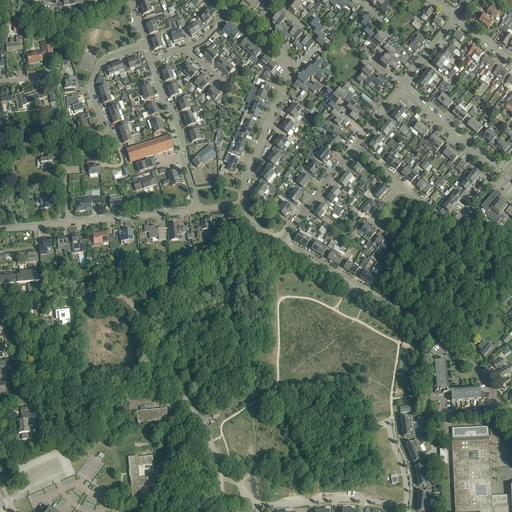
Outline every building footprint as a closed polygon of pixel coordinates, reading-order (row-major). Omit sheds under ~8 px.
[(53,6),(60,8),(60,0),(52,0),(51,5),(53,5),(53,6)] [(68,0),(60,0),(60,8),(67,7),(67,6),(70,6),(68,0)] [(248,0),(240,0),(242,1),(242,2),(239,5),(243,8),(249,1),(248,0)] [(295,0),(293,0),(291,3),(298,9),(302,5),(295,0)] [(339,10),(341,8),(339,6),(342,2),(339,0),(334,0),(334,1),(331,5),(335,8),(336,7),(339,10)] [(351,4),(346,0),(344,0),(342,2),(339,6),(341,8),(343,9),(346,6),(348,8),(351,4)] [(351,4),(348,8),(352,11),(355,8),(357,9),(360,5),(354,0),(351,4)] [(492,5),(497,9),(500,5),(499,4),(497,6),(494,4),(493,5),(492,4),(495,1),(493,0),(486,0),(485,0),(492,5)] [(249,1),(243,8),(247,12),(249,9),(251,9),(254,11),(257,7),(249,1)] [(313,9),(316,11),(322,4),(319,1),(313,9)] [(298,9),(291,3),(288,7),(295,13),(298,9)] [(387,5),(385,3),(382,7),(379,10),(385,15),(388,12),(386,10),(388,8),(389,7),(387,5)] [(496,9),(497,9),(492,5),(486,12),(488,13),(486,16),(484,14),(479,21),(484,25),(495,10),(496,9)] [(151,7),(142,10),(143,12),(142,12),(143,15),(150,13),(151,16),(155,14),(154,12),(152,12),(151,7)] [(433,11),(428,7),(425,12),(424,11),(419,18),(422,21),(423,20),(425,22),(428,18),(433,11)] [(204,14),(211,19),(215,14),(209,9),(207,12),(204,9),(201,12),(204,14)] [(499,14),(495,10),(484,25),(489,28),(494,22),(491,19),(493,17),(495,19),(499,14)] [(502,22),(505,25),(510,19),(511,16),(511,14),(510,13),(507,16),(505,15),(501,20),(503,21),(502,22)] [(197,21),(203,26),(204,26),(200,23),(201,21),(206,25),(211,19),(204,14),(202,17),(199,14),(195,19),(196,20),(197,21)] [(291,38),(296,42),(293,45),(300,51),(303,48),(304,49),(307,51),(308,52),(314,45),(313,44),(310,42),(307,39),(304,42),(299,38),(302,35),(295,29),(292,32),(282,24),(285,20),(278,15),(272,22),(277,26),(274,29),(288,41),(291,38)] [(361,24),(365,28),(368,24),(371,21),(365,16),(362,19),(364,21),(361,24)] [(443,21),(438,17),(433,22),(433,23),(431,25),(432,26),(434,28),(436,25),(439,27),(443,21)] [(310,25),(316,30),(319,27),(317,25),(320,22),(316,18),(310,25)] [(191,26),(197,35),(201,32),(200,30),(203,26),(197,21),(196,20),(195,19),(194,19),(189,23),(190,25),(191,26)] [(411,25),(418,31),(422,26),(415,20),(411,25)] [(374,29),(368,24),(365,28),(366,29),(364,32),(368,36),(371,32),(374,29)] [(228,36),(234,29),(228,25),(224,30),(222,28),(218,33),(222,36),(225,33),(228,36)] [(197,35),(191,26),(186,29),(192,38),(197,35)] [(156,27),(148,30),(149,32),(148,33),(149,36),(158,32),(156,27)] [(313,34),(319,39),(322,35),(320,34),(323,30),(319,27),(316,30),(313,34)] [(166,29),(167,33),(168,35),(169,40),(170,43),(173,42),(174,44),(179,42),(176,33),(175,31),(173,32),(173,33),(171,34),(168,28),(166,29)] [(175,31),(176,33),(179,42),(184,41),(181,31),(180,28),(175,30),(175,31)] [(234,29),(228,36),(231,39),(229,42),(233,45),(237,41),(234,39),(236,38),(239,34),(234,29)] [(364,44),(365,45),(366,46),(369,42),(371,44),(374,41),(377,37),(371,32),(368,36),(370,37),(364,44)] [(464,37),(457,32),(453,37),(453,38),(451,41),(454,43),(456,40),(460,42),(464,37)] [(379,33),(377,37),(374,41),(379,46),(380,47),(386,39),(379,33)] [(511,37),(506,33),(503,38),(500,42),(506,46),(509,42),(508,41),(511,37)] [(319,39),(316,42),(322,47),(325,43),(323,42),(324,40),(326,39),(322,35),(319,39)] [(152,43),(153,45),(161,42),(160,37),(150,41),(151,44),(152,43)] [(412,42),(409,46),(416,52),(419,49),(420,50),(423,46),(422,45),(425,42),(419,37),(413,44),(412,42)] [(11,51),(23,50),(22,43),(21,38),(16,38),(17,43),(14,44),(13,38),(10,39),(10,44),(6,44),(7,52),(11,52),(11,51)] [(240,46),(244,49),(250,43),(245,39),(243,41),(240,39),(236,44),(239,47),(240,46)] [(374,53),(379,46),(374,41),(371,44),(369,42),(366,46),(367,47),(369,49),(370,49),(374,53)] [(27,56),(29,64),(33,63),(33,62),(43,60),(42,56),(48,55),(49,57),(53,56),(51,47),(47,47),(46,42),(40,43),(42,53),(27,56)] [(161,42),(153,45),(154,47),(153,48),(154,51),(159,49),(162,48),(163,48),(161,42)] [(386,45),(383,49),(389,54),(392,50),(394,52),(397,48),(393,45),(389,42),(386,45)] [(207,59),(214,52),(218,46),(214,43),(210,48),(204,55),(203,56),(207,59)] [(250,43),(244,49),(248,53),(254,45),(252,43),(251,44),(250,43)] [(465,49),(464,51),(466,53),(470,47),(472,45),(470,43),(465,49)] [(248,53),(252,55),(257,49),(256,48),(256,47),(254,45),(248,53)] [(455,55),(459,57),(461,54),(451,46),(448,49),(455,55)] [(465,64),(467,66),(470,61),(471,60),(478,50),(474,46),(466,57),(468,59),(465,64)] [(389,54),(386,57),(392,62),(395,58),(397,60),(399,57),(397,55),(397,54),(400,51),(397,48),(394,52),(392,50),(389,54)] [(259,50),(257,49),(252,55),(255,59),(253,62),(256,64),(259,59),(257,58),(262,51),(260,50),(259,50)] [(453,58),(455,55),(448,49),(446,52),(443,50),(439,55),(446,60),(449,57),(452,59),(453,58)] [(471,60),(476,63),(483,54),(478,50),(471,60)] [(214,52),(207,59),(212,63),(218,55),(214,52)] [(439,55),(436,59),(443,65),(446,60),(439,55)] [(388,66),(389,66),(392,62),(386,57),(385,56),(383,59),(382,60),(379,63),(386,69),(388,66)] [(392,62),(389,66),(395,70),(400,65),(401,63),(400,63),(403,59),(400,56),(399,57),(397,60),(395,58),(392,62)] [(491,60),(487,56),(481,64),(483,66),(482,67),(484,69),(487,66),(491,60)] [(132,60),(135,68),(136,72),(144,69),(144,67),(142,60),(139,61),(137,57),(134,58),(134,59),(132,60)] [(260,64),(263,67),(270,60),(268,58),(267,58),(265,57),(262,61),(259,59),(256,64),(258,66),(260,64)] [(226,59),(225,61),(222,58),(216,66),(220,69),(226,62),(227,60),(226,59)] [(322,59),(319,63),(317,61),(311,68),(310,67),(308,70),(311,73),(310,75),(313,78),(314,77),(320,82),(323,78),(321,76),(324,73),(329,77),(332,74),(326,69),(329,65),(322,59)] [(443,65),(436,59),(432,64),(439,70),(443,65)] [(128,65),(126,66),(128,72),(131,72),(130,70),(135,68),(132,60),(130,61),(130,60),(127,61),(128,65)] [(263,67),(267,70),(273,64),(271,62),(272,61),(270,60),(263,67)] [(496,63),(491,60),(487,66),(489,68),(488,70),(490,71),(496,63)] [(128,72),(126,66),(123,67),(121,62),(118,63),(118,64),(116,64),(119,73),(120,75),(125,73),(126,73),(128,72)] [(220,69),(224,73),(230,65),(226,62),(220,69)] [(187,76),(194,68),(187,63),(183,68),(185,70),(183,72),(187,76)] [(231,64),(230,65),(224,73),(228,76),(230,74),(232,76),(236,70),(234,69),(234,68),(235,67),(235,65),(232,63),(231,64)] [(111,65),(111,66),(114,74),(119,73),(116,64),(114,65),(114,64),(111,65)] [(273,64),(267,70),(265,73),(269,76),(270,74),(274,77),(278,72),(275,70),(278,68),(273,64)] [(111,66),(106,68),(107,70),(104,71),(106,78),(114,75),(114,74),(111,66)] [(164,77),(172,74),(174,74),(173,70),(171,71),(169,66),(162,69),(163,72),(161,72),(162,76),(163,75),(164,77)] [(371,76),(372,75),(374,72),(373,71),(371,70),(367,66),(361,73),(362,74),(356,81),(360,85),(363,81),(378,94),(380,95),(380,94),(379,93),(381,90),(378,87),(380,84),(382,85),(385,82),(379,77),(377,80),(371,76)] [(504,69),(499,66),(493,74),(495,75),(497,73),(499,76),(504,69)] [(194,68),(187,76),(194,81),(199,75),(197,73),(198,72),(194,68)] [(428,69),(424,74),(432,79),(435,74),(428,69)] [(504,69),(499,76),(502,77),(500,79),(503,81),(509,73),(504,69)] [(304,79),(308,81),(310,79),(311,80),(313,78),(310,75),(311,73),(308,70),(304,74),(303,73),(299,77),(303,80),(304,79)] [(464,70),(458,77),(463,81),(465,79),(468,76),(465,73),(466,71),(465,71),(464,70)] [(167,82),(168,85),(175,82),(172,74),(164,77),(164,79),(163,80),(164,83),(167,82)] [(421,79),(428,84),(432,79),(424,74),(421,79)] [(64,81),(65,93),(75,92),(74,89),(76,89),(76,81),(73,81),(73,76),(65,76),(65,81),(64,81)] [(198,88),(205,80),(201,77),(194,84),(198,88)] [(297,80),(298,81),(304,86),(301,89),(305,93),(306,91),(310,94),(311,92),(314,94),(317,91),(318,92),(322,88),(316,83),(313,87),(307,82),(308,81),(304,79),(303,80),(299,77),(297,80)] [(428,84),(421,79),(417,83),(421,87),(419,89),(425,93),(426,91),(428,92),(431,87),(428,84)] [(205,80),(198,88),(202,91),(209,84),(205,80)] [(262,88),(260,91),(267,94),(270,87),(263,85),(264,82),(259,80),(258,80),(256,85),(262,88)] [(142,90),(151,87),(150,84),(149,85),(148,82),(145,84),(144,81),(137,83),(138,86),(140,85),(142,90)] [(292,88),(296,91),(299,88),(301,89),(304,86),(298,81),(292,88)] [(100,92),(100,94),(108,91),(106,86),(109,85),(108,82),(107,83),(103,84),(102,84),(103,87),(98,89),(99,92),(100,92)] [(168,91),(169,93),(178,90),(181,89),(179,84),(176,85),(178,84),(177,82),(175,82),(168,85),(169,87),(166,88),(167,91),(168,91)] [(347,84),(341,91),(341,92),(346,96),(344,99),(343,100),(349,105),(346,108),(352,113),(349,116),(355,121),(358,118),(356,116),(359,113),(364,117),(367,114),(360,108),(357,104),(355,103),(358,99),(352,95),(355,91),(351,88),(347,84)] [(152,90),(151,87),(142,90),(144,96),(151,93),(151,91),(152,90)] [(209,101),(211,98),(217,91),(213,87),(207,95),(208,96),(206,99),(209,101)] [(255,89),(251,98),(257,100),(258,98),(264,100),(267,94),(260,91),(255,89)] [(323,96),(325,98),(331,103),(328,106),(334,111),(331,114),(337,119),(334,123),(338,126),(341,123),(344,119),(338,114),(341,111),(337,107),(335,106),(338,102),(336,101),(339,98),(335,95),(335,94),(329,89),(326,93),(326,92),(323,96)] [(182,98),(181,98),(181,95),(179,95),(178,90),(169,93),(170,95),(169,95),(170,98),(174,97),(175,100),(182,98)] [(339,90),(335,94),(335,95),(339,98),(336,101),(338,102),(342,98),(344,99),(346,96),(341,92),(341,91),(339,90)] [(20,95),(15,96),(18,110),(23,109),(22,107),(40,100),(43,99),(41,93),(38,95),(36,91),(25,95),(24,94),(20,95)] [(100,96),(101,99),(110,96),(108,91),(100,94),(101,96),(100,96)] [(217,91),(211,98),(215,102),(221,94),(217,91)] [(142,105),(145,104),(151,102),(150,99),(154,98),(153,95),(152,95),(151,93),(144,96),(145,101),(144,101),(143,101),(140,102),(142,105)] [(369,104),(371,101),(363,94),(361,97),(363,98),(365,100),(369,104)] [(437,101),(443,105),(448,99),(443,94),(437,101)] [(179,105),(180,107),(189,104),(188,101),(189,100),(188,95),(181,98),(182,98),(175,100),(176,102),(177,102),(178,105),(179,105)] [(110,102),(111,105),(117,103),(116,100),(112,102),(110,96),(101,99),(103,105),(110,102)] [(78,98),(66,99),(67,108),(73,107),(74,112),(84,110),(83,104),(80,104),(79,101),(78,98)] [(248,107),(252,109),(259,112),(262,106),(256,103),(257,100),(251,98),(247,107),(248,107)] [(374,107),(363,98),(361,101),(372,110),(374,107)] [(453,103),(448,99),(443,105),(448,109),(453,103)] [(152,105),(151,102),(145,104),(146,107),(147,107),(149,112),(157,109),(156,107),(157,107),(156,103),(152,105)] [(109,112),(110,114),(118,111),(122,110),(120,105),(118,105),(117,103),(111,105),(112,107),(107,109),(109,112)] [(293,106),(290,109),(298,114),(301,110),(292,103),(291,104),(293,106)] [(189,104),(180,107),(181,109),(180,109),(181,112),(190,109),(189,104)] [(246,110),(243,116),(249,119),(250,116),(256,118),(259,112),(252,109),(248,107),(246,111),(246,110)] [(400,107),(396,112),(402,117),(404,113),(406,115),(408,113),(400,107)] [(457,118),(463,111),(458,107),(452,113),(457,118)] [(149,121),(156,118),(155,116),(160,114),(159,111),(158,111),(157,109),(149,112),(146,113),(149,121)] [(298,114),(290,109),(288,111),(286,110),(285,111),(294,119),(294,118),(296,120),(294,122),(299,126),(302,128),(304,126),(296,120),(300,116),(298,114)] [(120,116),(118,111),(110,114),(111,116),(110,116),(111,119),(120,116)] [(463,111),(457,118),(462,122),(468,116),(463,111)] [(399,120),(402,117),(396,112),(391,117),(400,124),(401,122),(399,120)] [(78,129),(88,126),(89,126),(88,124),(87,119),(86,119),(85,115),(74,118),(75,123),(76,122),(78,129)] [(420,117),(417,115),(410,123),(413,125),(420,117)] [(120,122),(121,125),(127,122),(127,120),(122,121),(120,116),(111,119),(113,125),(120,122)] [(248,121),(249,119),(243,116),(241,122),(240,126),(251,130),(254,124),(248,121)] [(194,119),(185,122),(186,124),(185,125),(186,128),(196,124),(195,124),(201,122),(199,117),(194,119)] [(154,128),(162,125),(161,123),(162,123),(161,120),(156,121),(156,118),(149,121),(150,123),(152,123),(154,128)] [(299,126),(294,122),(292,124),(289,122),(285,119),(284,120),(286,122),(284,125),(291,130),(294,132),(299,126)] [(467,126),(472,130),(477,124),(472,119),(467,126)] [(388,121),(384,127),(390,131),(392,128),(395,130),(397,128),(388,121)] [(120,132),(121,134),(128,131),(127,126),(128,125),(127,122),(121,125),(118,126),(119,128),(118,129),(119,132),(120,132)] [(206,123),(204,124),(201,125),(202,125),(195,128),(196,130),(188,133),(189,136),(190,136),(191,138),(199,135),(198,130),(205,127),(208,127),(206,123)] [(418,133),(424,127),(419,123),(414,129),(413,129),(418,133)] [(483,128),(477,124),(472,130),(477,134),(483,128)] [(154,128),(155,133),(154,134),(155,137),(161,135),(160,132),(164,130),(163,127),(162,127),(162,125),(154,128)] [(236,135),(241,137),(243,134),(249,137),(251,130),(240,126),(240,125),(238,129),(236,135)] [(291,130),(284,125),(282,127),(279,126),(278,127),(288,134),(291,130)] [(330,133),(327,137),(337,145),(339,143),(341,144),(343,143),(332,134),(334,132),(326,126),(325,129),(330,133)] [(392,133),(390,131),(384,127),(380,132),(388,138),(392,133)] [(429,131),(424,127),(418,133),(423,138),(429,131)] [(484,138),(487,140),(493,133),(488,130),(486,133),(484,131),(479,136),(483,139),(484,138)] [(130,136),(128,131),(121,134),(121,136),(120,136),(121,139),(130,136)] [(488,144),(492,147),(496,142),(494,140),(497,137),(493,133),(487,140),(490,142),(488,144)] [(199,135),(191,138),(191,140),(190,140),(191,143),(201,140),(204,139),(203,134),(199,135)] [(292,142),(287,138),(286,140),(278,134),(277,136),(279,138),(277,141),(284,146),(285,145),(288,142),(291,144),(291,143),(292,142)] [(238,142),(237,146),(244,149),(247,142),(240,140),(241,137),(236,135),(233,140),(234,140),(238,142)] [(424,141),(422,144),(424,146),(424,147),(427,150),(429,147),(431,149),(433,146),(439,140),(433,135),(428,142),(427,143),(424,141)] [(130,136),(121,139),(122,142),(123,142),(124,144),(127,143),(128,146),(135,144),(134,141),(132,141),(130,136)] [(170,136),(160,140),(126,151),(130,163),(174,148),(170,136)] [(316,139),(323,145),(325,143),(336,151),(337,150),(335,148),(337,145),(327,137),(325,136),(322,140),(318,137),(316,139)] [(377,136),(373,141),(378,146),(378,145),(381,142),(383,144),(385,142),(377,136)] [(320,153),(327,158),(329,156),(331,157),(332,156),(321,147),(323,145),(316,139),(314,142),(319,145),(317,147),(321,151),(320,153)] [(444,144),(439,140),(433,146),(431,149),(436,153),(437,152),(438,150),(444,144)] [(272,143),(281,150),(282,149),(284,146),(277,141),(275,143),(273,142),(272,143)] [(378,146),(373,141),(369,146),(377,153),(381,147),(378,145),(378,146)] [(497,148),(499,151),(505,144),(501,141),(498,144),(496,142),(492,147),(496,150),(497,148)] [(235,152),(241,155),(244,149),(237,146),(232,144),(230,147),(228,153),(234,155),(235,152)] [(386,161),(391,165),(398,158),(395,156),(397,153),(395,152),(400,146),(397,144),(395,147),(393,149),(389,154),(386,158),(388,159),(386,161)] [(511,149),(505,144),(499,151),(502,153),(501,154),(502,156),(505,153),(507,154),(511,149)] [(200,156),(192,162),(197,168),(203,164),(216,154),(209,146),(198,155),(200,156)] [(448,158),(453,152),(448,148),(443,154),(448,158)] [(270,156),(277,162),(280,159),(282,162),(285,158),(281,154),(279,156),(272,150),(270,152),(273,154),(270,156)] [(453,152),(448,158),(451,161),(449,162),(446,165),(449,167),(453,163),(455,160),(458,156),(453,152)] [(231,160),(229,164),(236,167),(239,160),(233,158),(234,155),(228,153),(226,158),(231,160)] [(325,161),(327,158),(320,153),(316,157),(326,164),(327,163),(325,161)] [(41,168),(53,167),(53,161),(56,160),(55,155),(48,155),(48,158),(40,159),(41,168)] [(308,165),(309,166),(317,172),(319,169),(321,170),(322,169),(314,162),(316,160),(313,158),(308,155),(307,157),(311,160),(308,165)] [(277,162),(270,156),(268,159),(266,158),(265,159),(274,166),(277,162)] [(153,167),(154,167),(152,161),(151,161),(151,160),(146,161),(145,158),(135,161),(136,165),(139,173),(144,171),(143,170),(148,169),(148,170),(153,168),(153,167)] [(398,158),(391,165),(397,170),(403,162),(398,158)] [(413,161),(410,158),(406,163),(408,165),(401,174),(406,178),(413,170),(410,168),(412,165),(410,164),(413,161)] [(420,162),(423,165),(421,167),(425,170),(429,164),(426,162),(422,159),(420,162)] [(363,169),(355,162),(351,168),(359,174),(363,169)] [(236,167),(229,164),(228,167),(223,165),(220,171),(226,173),(227,171),(233,173),(236,167)] [(300,165),(298,168),(305,173),(307,171),(315,178),(317,176),(314,174),(317,172),(309,166),(307,168),(305,167),(304,168),(300,165)] [(89,167),(89,175),(90,175),(90,178),(97,177),(97,174),(100,174),(100,166),(89,167)] [(274,180),(279,174),(274,170),(272,172),(265,166),(264,168),(266,170),(264,172),(274,180)] [(301,176),(299,179),(306,185),(309,182),(311,184),(312,182),(303,175),(305,173),(298,168),(296,170),(300,173),(299,175),(301,176)] [(470,174),(476,180),(479,177),(480,179),(484,174),(477,169),(475,172),(473,170),(470,174)] [(418,175),(413,170),(406,178),(411,183),(418,175)] [(172,186),(180,184),(176,171),(168,174),(172,186)] [(466,171),(463,175),(474,185),(476,184),(474,182),(476,180),(470,174),(466,171)] [(267,186),(275,192),(275,191),(276,193),(278,190),(270,184),(274,180),(264,172),(262,175),(259,173),(258,175),(269,184),(267,186)] [(347,172),(343,178),(349,182),(348,182),(351,184),(355,179),(347,172)] [(437,187),(438,187),(439,184),(445,178),(442,175),(434,185),(437,187)] [(474,185),(463,175),(466,178),(463,182),(470,188),(472,185),(473,187),(474,185)] [(153,177),(138,182),(136,177),(132,178),(136,191),(144,189),(152,187),(152,186),(156,185),(153,177)] [(288,181),(298,189),(300,186),(305,191),(306,189),(304,187),(306,185),(299,179),(297,182),(295,180),(294,181),(290,178),(288,181)] [(339,183),(344,187),(342,190),(347,194),(350,190),(351,189),(346,185),(348,182),(349,182),(343,178),(339,183)] [(416,186),(421,191),(428,183),(423,179),(416,186)] [(298,189),(288,181),(286,183),(290,187),(289,188),(293,191),(291,194),(299,199),(301,197),(303,198),(304,197),(298,192),(300,190),(298,189)] [(257,188),(265,194),(268,190),(273,194),(275,192),(267,186),(265,184),(264,186),(258,182),(257,184),(259,186),(257,188)] [(470,188),(463,182),(461,184),(460,183),(459,184),(456,187),(456,188),(466,196),(469,192),(467,190),(470,188)] [(375,188),(383,195),(387,190),(379,183),(375,188)] [(433,187),(428,183),(421,191),(426,195),(430,191),(433,187)] [(262,202),(267,196),(265,194),(257,188),(255,191),(253,189),(251,191),(256,194),(254,197),(262,202)] [(341,197),(344,199),(348,194),(347,194),(342,190),(340,192),(335,188),(330,193),(339,200),(341,197)] [(373,191),(371,193),(368,190),(366,193),(371,197),(373,195),(379,200),(383,195),(375,188),(373,191)] [(453,191),(450,194),(459,201),(461,198),(463,199),(466,196),(456,188),(453,191)] [(500,214),(507,206),(499,199),(501,196),(495,191),(481,207),(487,213),(485,215),(498,226),(503,220),(505,218),(500,214)] [(335,205),(336,203),(339,200),(330,193),(326,199),(335,205)] [(365,200),(362,203),(370,210),(375,205),(369,200),(371,197),(366,193),(364,195),(367,198),(365,200)] [(457,203),(459,201),(450,194),(450,193),(446,197),(457,206),(458,205),(457,203)] [(299,199),(291,194),(288,198),(297,206),(298,204),(296,202),(299,199)] [(92,210),(91,204),(101,203),(100,197),(97,197),(97,196),(90,197),(90,200),(75,201),(76,212),(87,211),(86,210),(92,209),(92,210)] [(457,206),(446,197),(443,201),(445,203),(452,209),(454,206),(456,207),(457,206)] [(41,207),(41,211),(51,211),(50,198),(40,199),(36,199),(36,208),(41,207)] [(109,199),(110,207),(121,206),(120,198),(109,199)] [(445,203),(443,201),(442,201),(439,205),(443,209),(440,213),(442,214),(443,215),(444,214),(446,213),(447,214),(452,209),(445,203)] [(274,204),(272,202),(270,205),(269,205),(267,207),(274,212),(276,210),(272,207),(274,204)] [(292,212),(294,210),(284,203),(281,207),(288,213),(290,210),(292,212)] [(366,215),(370,210),(362,203),(360,206),(358,208),(366,215)] [(322,204),(318,209),(324,213),(326,210),(329,212),(331,210),(322,204)] [(281,207),(277,211),(287,219),(288,217),(286,215),(288,213),(281,207)] [(324,213),(318,209),(314,214),(322,221),(324,219),(321,217),(324,213)] [(196,227),(197,230),(203,230),(206,230),(206,233),(210,233),(213,232),(212,224),(209,224),(208,221),(202,222),(202,226),(196,227)] [(178,227),(177,224),(169,225),(171,240),(179,239),(178,233),(182,233),(182,227),(178,227)] [(366,235),(371,229),(366,225),(363,228),(362,227),(359,230),(360,231),(358,233),(361,235),(363,233),(365,235),(366,235)] [(155,227),(149,227),(150,239),(159,238),(159,242),(165,241),(164,229),(158,229),(158,230),(156,231),(155,227)] [(366,235),(365,235),(363,238),(368,242),(363,247),(366,249),(371,243),(369,241),(370,239),(376,233),(371,229),(366,235)] [(132,230),(120,231),(120,241),(133,240),(132,230)] [(358,232),(356,230),(350,236),(352,238),(358,232)] [(301,244),(306,234),(301,231),(295,240),(301,244)] [(311,238),(314,239),(318,232),(317,231),(315,232),(315,233),(314,233),(312,237),(306,234),(301,244),(306,247),(311,238)] [(311,250),(317,253),(322,243),(317,240),(321,233),(319,231),(318,232),(314,239),(316,241),(311,250)] [(108,242),(107,232),(102,233),(102,234),(93,235),(94,243),(108,242)] [(85,245),(85,239),(82,239),(81,235),(72,236),(73,243),(73,246),(80,245),(85,245)] [(66,244),(66,237),(61,237),(61,238),(58,238),(57,237),(58,247),(64,246),(64,250),(64,252),(71,252),(70,243),(66,244)] [(377,250),(378,249),(385,241),(380,237),(374,243),(375,243),(373,245),(371,243),(366,249),(365,250),(367,252),(369,249),(370,249),(372,246),(377,250)] [(47,239),(42,239),(43,246),(39,247),(40,255),(47,254),(46,248),(52,247),(51,238),(50,238),(51,239),(47,239)] [(327,248),(330,249),(334,242),(332,240),(328,246),(322,243),(317,253),(322,256),(326,249),(327,248)] [(334,242),(330,249),(333,251),(332,253),(327,259),(333,263),(339,253),(334,250),(337,243),(335,241),(334,242)] [(385,241),(378,249),(382,253),(379,257),(381,259),(389,250),(387,248),(390,245),(385,241)] [(343,257),(346,258),(351,251),(348,249),(344,256),(339,253),(333,263),(338,266),(343,257)] [(368,259),(362,268),(365,270),(360,278),(365,282),(371,272),(366,269),(372,259),(369,257),(368,259)] [(344,269),(349,272),(353,265),(348,262),(344,269)] [(353,265),(349,272),(355,275),(359,268),(353,265)] [(28,272),(29,282),(40,281),(40,273),(36,274),(36,271),(28,272)] [(17,284),(29,282),(28,272),(20,273),(20,275),(17,276),(17,284)] [(371,285),(376,276),(376,275),(371,272),(365,282),(371,285)] [(9,284),(17,284),(17,276),(12,276),(12,273),(8,274),(9,284)] [(0,279),(0,285),(9,284),(8,274),(4,274),(4,277),(0,277),(0,279)] [(68,312),(57,313),(58,318),(63,317),(64,323),(69,322),(68,312)] [(45,325),(53,324),(52,317),(44,319),(45,325)] [(510,340),(506,336),(501,340),(506,345),(510,340)] [(484,341),(478,348),(481,351),(479,353),(484,357),(492,348),(491,347),(492,347),(489,344),(488,345),(484,341)] [(17,352),(17,344),(9,345),(9,353),(17,352)] [(434,362),(437,391),(448,390),(445,361),(441,361),(438,361),(434,362)] [(0,378),(3,378),(4,380),(10,380),(9,372),(3,373),(3,374),(1,374),(1,367),(5,367),(4,363),(0,363),(0,362),(0,378)] [(500,364),(496,366),(500,372),(497,374),(501,379),(507,375),(503,369),(506,368),(502,363),(500,364)] [(452,402),(481,400),(480,393),(480,388),(451,391),(451,392),(451,396),(452,402)] [(167,409),(137,412),(138,423),(168,420),(167,409)] [(22,414),(22,420),(17,421),(19,434),(30,433),(29,426),(33,426),(32,413),(28,413),(24,414),(22,414)] [(400,418),(401,424),(414,423),(412,415),(405,416),(405,417),(400,418)] [(402,431),(415,429),(414,423),(401,424),(402,431)] [(511,511),(511,506),(511,507),(492,508),(492,506),(492,505),(489,441),(488,427),(452,428),(452,443),(455,511),(511,511)] [(415,429),(402,431),(403,437),(408,437),(408,438),(416,437),(415,429)] [(428,432),(418,434),(420,440),(429,437),(428,432)] [(408,451),(420,446),(416,439),(410,442),(410,443),(406,445),(408,451)] [(408,451),(411,457),(422,452),(420,446),(408,451)] [(422,452),(411,457),(413,463),(418,461),(418,462),(425,459),(422,452)] [(427,458),(429,465),(437,462),(435,455),(427,458)] [(137,456),(128,458),(130,470),(129,470),(129,473),(129,475),(130,477),(133,500),(142,499),(140,488),(155,486),(155,480),(154,477),(144,478),(144,479),(140,480),(139,475),(138,470),(139,470),(138,466),(142,465),(142,466),(146,466),(153,465),(152,456),(137,457),(137,456)] [(416,474),(428,472),(427,464),(420,465),(420,467),(415,467),(416,474)] [(428,472),(416,474),(417,480),(429,478),(428,472)] [(429,478),(417,480),(418,487),(423,486),(424,487),(431,486),(429,478)] [(418,492),(418,499),(430,500),(431,494),(432,494),(432,490),(425,489),(425,493),(418,492)]
